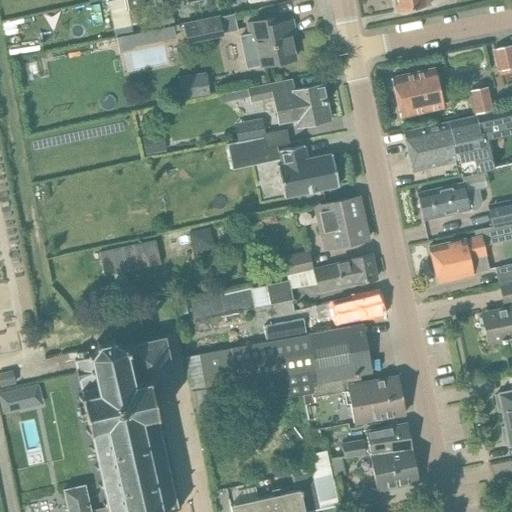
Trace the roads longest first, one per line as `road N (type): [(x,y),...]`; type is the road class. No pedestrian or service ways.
road 1 (tertiary): [(447,511),(353,51)]
road 2 (residential): [(353,51),(511,18)]
